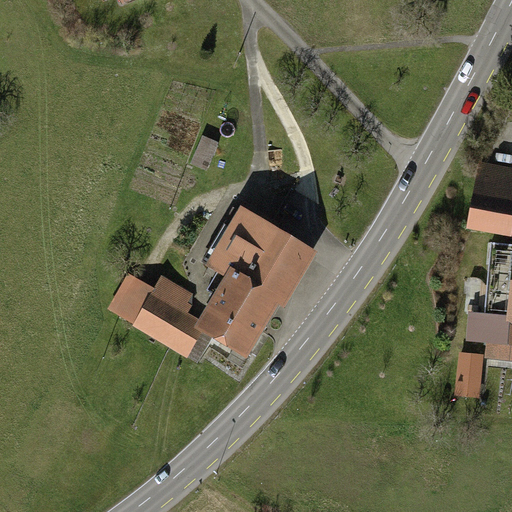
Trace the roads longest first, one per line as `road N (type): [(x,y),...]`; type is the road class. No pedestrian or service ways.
road 1 (secondary): [(420,172),(348,290),(290,363),(133,511)]
road 2 (track): [(348,290),(317,232),(236,0)]
road 3 (residential): [(242,0),(420,172)]
road 4 (secondary): [(511,2),(420,172)]
